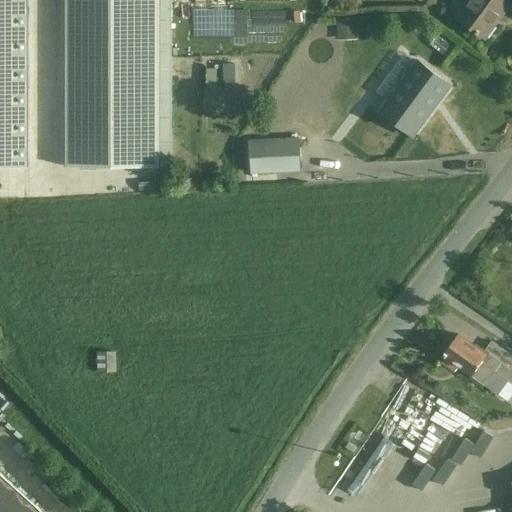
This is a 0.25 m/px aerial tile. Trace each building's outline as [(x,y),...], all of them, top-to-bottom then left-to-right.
[(0,0),(0,166),(25,166),(24,0),(0,0)] [(66,0),(66,69),(67,166),(170,166),(170,69),(170,0),(66,0)] [(493,21),(509,0),(468,0),(456,17),(485,38),(496,23),(493,21)] [(354,20),(338,21),(339,41),(355,40),(354,20)] [(388,75),(375,93),(387,102),(385,103),(418,128),(449,87),(416,62),(400,84),(388,75)] [(300,137),(250,140),(251,173),(302,171),(300,137)] [(475,346),(459,334),(446,352),(446,351),(443,355),(446,357),(442,362),(455,371),(459,366),(498,394),(507,381),(511,383),(511,355),(492,341),(486,351),(476,344),(475,346)] [(115,351),(96,351),(96,372),(115,372),(115,351)] [(394,459),(399,453),(411,462),(437,426),(406,405),(376,446),(394,459)] [(0,511),(42,511),(0,474),(0,511)]
